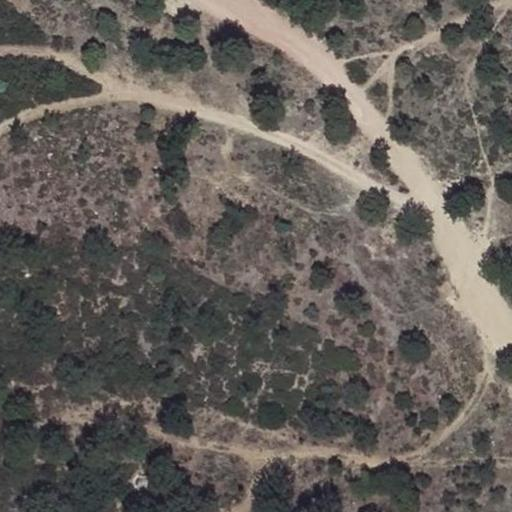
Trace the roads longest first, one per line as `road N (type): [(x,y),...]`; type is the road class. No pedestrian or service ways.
road 1 (track): [(431,210),(373,123),(317,67),(225,0)]
road 2 (track): [(511,327),(431,210)]
